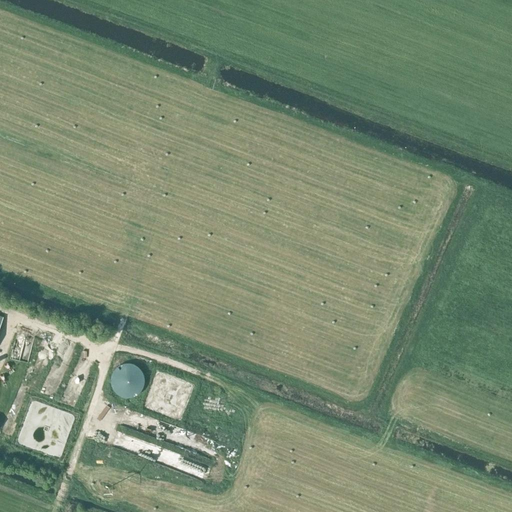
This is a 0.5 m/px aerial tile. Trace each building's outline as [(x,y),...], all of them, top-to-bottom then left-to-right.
[(2,317),(0,316),(0,373),(42,389),(62,335),(4,314),(2,317)] [(57,373),(61,376),(68,367),(64,363),(57,373)] [(117,397),(136,393),(134,386),(140,385),(138,376),(113,382),(117,397)] [(113,451),(161,464),(166,445),(119,431),(113,451)] [(219,451),(222,451),(222,443),(211,444),(212,458),(219,457),(219,451)] [(198,477),(202,462),(186,458),(182,473),(198,477)]
